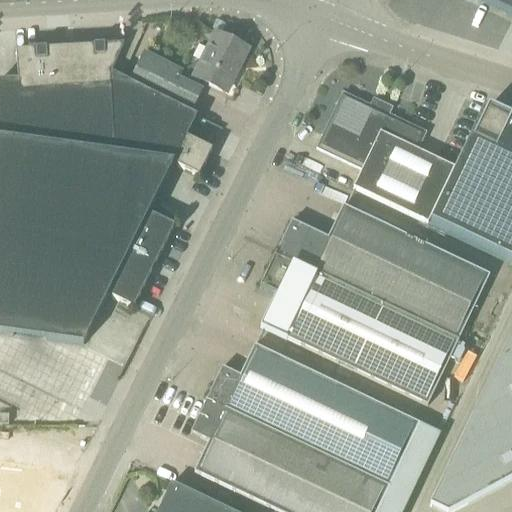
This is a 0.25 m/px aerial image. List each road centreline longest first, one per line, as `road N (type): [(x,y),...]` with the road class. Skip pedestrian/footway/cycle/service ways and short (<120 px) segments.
road 1 (unclassified): [(83,511),(328,20)]
road 2 (unclassified): [(328,20),(511,83)]
road 3 (tertiary): [(0,7),(122,0)]
